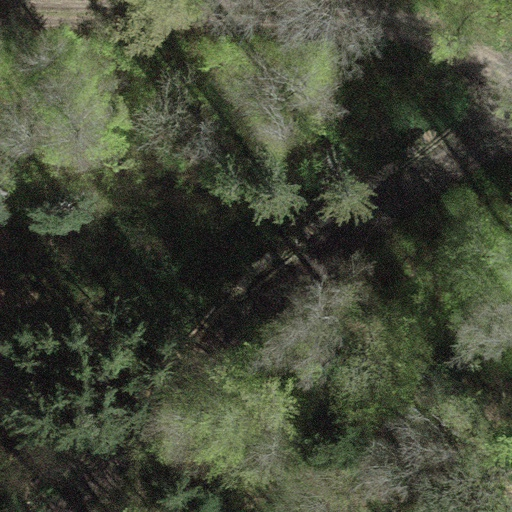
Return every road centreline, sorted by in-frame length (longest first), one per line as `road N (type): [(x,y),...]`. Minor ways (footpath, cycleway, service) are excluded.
road 1 (track): [(80,511),(214,365),(511,118)]
road 2 (track): [(0,11),(432,28),(492,56),(511,75)]
